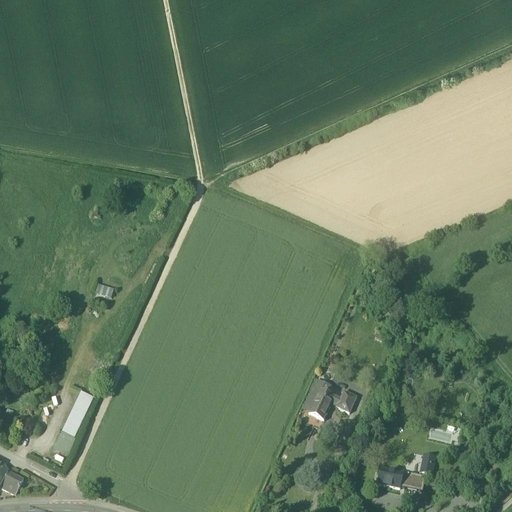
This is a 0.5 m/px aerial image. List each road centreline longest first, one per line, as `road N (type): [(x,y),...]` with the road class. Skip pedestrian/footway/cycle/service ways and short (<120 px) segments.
road 1 (track): [(511,40),(202,188)]
road 2 (track): [(202,188),(67,489)]
road 3 (track): [(165,0),(202,188)]
